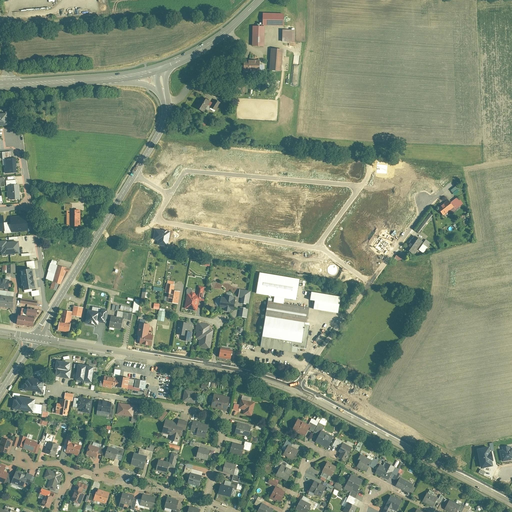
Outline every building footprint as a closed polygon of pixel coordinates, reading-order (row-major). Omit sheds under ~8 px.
[(285,15),(262,15),(262,26),(285,26),(285,15)] [(252,27),(252,46),(264,46),(263,27),(252,27)] [(281,31),(281,43),(291,43),(291,31),(281,31)] [(269,50),(269,70),(281,71),(281,50),(269,50)] [(243,62),(243,74),(259,74),(259,62),(243,62)] [(200,118),(209,103),(201,98),(192,113),(200,118)] [(210,109),(215,112),(220,104),(215,101),(210,109)] [(0,125),(9,125),(8,112),(0,112),(0,125)] [(12,151),(4,152),(5,173),(18,172),(17,157),(12,157),(12,151)] [(375,173),(387,174),(388,164),(376,163),(375,173)] [(17,179),(7,181),(9,197),(11,197),(11,199),(22,198),(20,183),(18,184),(17,179)] [(369,211),(375,202),(364,194),(358,203),(360,204),(368,210),(369,211)] [(461,204),(455,199),(450,204),(455,210),(461,204)] [(437,210),(442,216),(452,208),(447,201),(437,210)] [(73,203),(67,203),(67,226),(82,226),(82,209),(73,209),(73,203)] [(364,214),(368,210),(360,204),(356,209),(364,214)] [(13,222),(6,222),(6,230),(6,233),(30,231),(29,214),(12,215),(13,222)] [(395,236),(402,226),(393,219),(386,229),(395,236)] [(167,245),(169,232),(156,230),(154,239),(159,239),(158,244),(167,245)] [(381,239),(387,243),(391,238),(384,233),(383,235),(382,235),(380,237),(381,239)] [(414,236),(403,251),(410,255),(421,241),(414,236)] [(381,252),(388,243),(387,243),(381,239),(375,248),(381,252)] [(8,240),(0,240),(0,251),(2,251),(3,255),(21,253),(20,240),(8,241),(8,240)] [(419,249),(424,253),(431,244),(425,240),(419,249)] [(58,262),(53,260),(46,279),(53,281),(51,288),(58,290),(60,283),(62,284),(67,271),(69,271),(70,268),(58,264),(58,262)] [(33,269),(21,271),(24,290),(37,288),(33,269)] [(262,272),(258,293),(298,299),(302,279),(262,272)] [(11,279),(0,277),(0,287),(10,289),(11,279)] [(168,301),(179,303),(182,291),(175,289),(176,285),(168,283),(166,292),(170,293),(168,301)] [(198,294),(188,292),(185,308),(198,310),(199,299),(206,300),(207,292),(205,292),(206,286),(199,285),(198,294)] [(251,290),(241,289),(240,297),(242,297),(241,303),(249,304),(251,290)] [(15,292),(1,290),(0,294),(2,295),(1,306),(13,307),(15,292)] [(343,296),(314,291),(312,299),(318,300),(316,308),(340,312),(343,296)] [(227,297),(223,296),(221,306),(226,307),(226,310),(232,311),(232,309),(236,309),(237,299),(235,298),(236,296),(227,294),(227,297)] [(311,308),(270,301),(263,346),(299,352),(300,347),(307,348),(312,322),(308,322),(311,308)] [(74,311),(74,315),(83,317),(85,307),(75,305),(74,311)] [(250,307),(242,306),(240,316),(248,317),(250,307)] [(35,326),(37,318),(24,315),(25,307),(22,307),(19,323),(35,326)] [(40,309),(29,308),(28,314),(39,316),(40,309)] [(60,329),(71,331),(74,315),(74,311),(63,309),(60,329)] [(103,312),(90,309),(87,322),(99,324),(100,320),(107,322),(109,310),(104,309),(103,312)] [(160,310),(159,320),(165,321),(167,311),(160,310)] [(116,317),(111,316),(109,327),(121,329),(123,319),(130,320),(132,314),(117,311),(116,317)] [(191,322),(180,320),(178,333),(184,335),(183,339),(192,341),(194,332),(189,331),(191,322)] [(139,335),(143,336),(142,343),(154,345),(156,335),(151,334),(152,323),(141,322),(139,335)] [(211,324),(199,322),(196,338),(201,339),(199,346),(212,348),(215,330),(210,329),(211,324)] [(233,359),(235,350),(223,348),(221,356),(233,359)] [(70,362),(56,360),(53,377),(67,379),(70,362)] [(90,383),(92,367),(76,364),(74,380),(90,383)] [(103,377),(101,386),(114,388),(114,387),(127,389),(129,378),(116,376),(116,379),(103,377)] [(22,390),(41,393),(43,380),(28,377),(28,380),(26,380),(25,383),(24,382),(22,390)] [(193,392),(184,390),(182,401),(195,403),(196,394),(193,393),(193,392)] [(229,398),(213,394),(210,407),(226,410),(229,398)] [(11,400),(9,409),(32,412),(34,399),(16,396),(15,400),(11,400)] [(90,413),(92,399),(74,397),(73,408),(80,409),(80,411),(90,413)] [(67,415),(70,400),(60,398),(59,404),(56,403),(54,413),(67,415)] [(244,414),(253,416),(256,401),(241,398),(239,409),(245,411),(244,414)] [(98,400),(96,410),(109,413),(111,403),(98,400)] [(134,405),(118,402),(116,414),(132,417),(134,405)] [(185,424),(165,419),(161,433),(182,438),(185,424)] [(310,425),(297,419),(291,429),(305,436),(310,425)] [(197,435),(205,437),(208,425),(192,421),(190,430),(197,432),(197,435)] [(252,426),(237,423),(234,433),(249,436),(252,426)] [(315,442),(328,448),(334,436),(322,430),(315,442)] [(19,435),(16,446),(34,451),(38,441),(19,435)] [(346,461),(355,443),(344,438),(338,451),(340,452),(337,457),(346,461)] [(0,442),(0,452),(7,454),(11,442),(1,439),(0,442)] [(44,452),(56,456),(59,444),(48,441),(44,452)] [(78,455),(81,445),(68,442),(65,452),(78,455)] [(245,446),(231,443),(229,453),(243,456),(245,446)] [(96,458),(99,447),(89,444),(86,454),(96,458)] [(297,450),(288,445),(284,455),(293,459),(297,450)] [(118,450),(107,446),(103,457),(114,461),(118,450)] [(211,450),(198,447),(196,457),(208,460),(211,450)] [(491,447),(477,450),(481,470),(494,468),(493,462),(494,462),(492,453),(491,447)] [(511,447),(503,448),(504,451),(500,452),(503,463),(511,461),(511,449),(511,450),(511,447)] [(148,456),(132,452),(129,465),(144,469),(148,456)] [(171,453),(168,467),(174,468),(178,455),(171,453)] [(361,454),(355,465),(366,471),(372,459),(361,454)] [(168,467),(169,462),(158,459),(155,470),(166,473),(168,467)] [(237,465),(224,461),(221,472),(234,475),(237,465)] [(383,466),(378,464),(374,473),(388,480),(391,473),(397,475),(400,469),(385,462),(383,466)] [(292,470),(281,464),(275,475),(286,481),(292,470)] [(320,475),(330,480),(336,469),(326,464),(320,475)] [(46,488),(55,490),(61,474),(47,469),(44,478),(49,480),(46,488)] [(34,476),(16,470),(10,485),(23,489),(24,485),(31,486),(34,476)] [(199,486),(202,475),(190,472),(187,483),(199,486)] [(363,482),(349,475),(343,486),(357,493),(363,482)] [(395,485),(409,493),(414,485),(399,477),(395,485)] [(309,490),(321,496),(326,487),(314,481),(309,490)] [(77,482),(69,501),(80,505),(88,486),(77,482)] [(231,487),(219,484),(216,493),(228,496),(231,487)] [(279,503),(285,492),(275,487),(269,498),(279,503)] [(41,505),(50,508),(54,497),(48,495),(49,492),(40,489),(39,493),(44,495),(41,505)] [(97,490),(92,499),(105,504),(109,494),(97,490)] [(427,492),(421,500),(433,506),(437,498),(427,492)] [(122,494),(118,503),(130,506),(134,496),(122,494)] [(142,496),(139,505),(152,509),(154,499),(142,496)] [(385,506),(397,511),(402,502),(390,496),(385,506)] [(178,502),(166,498),(163,506),(173,510),(176,510),(178,502)] [(301,511),(307,511),(312,504),(301,498),(295,509),(301,511)] [(444,509),(450,511),(456,511),(459,506),(448,500),(444,509)] [(354,511),(358,506),(347,501),(342,511),(341,511),(354,511)] [(261,503),(256,511),(271,511),(274,509),(261,503)]
